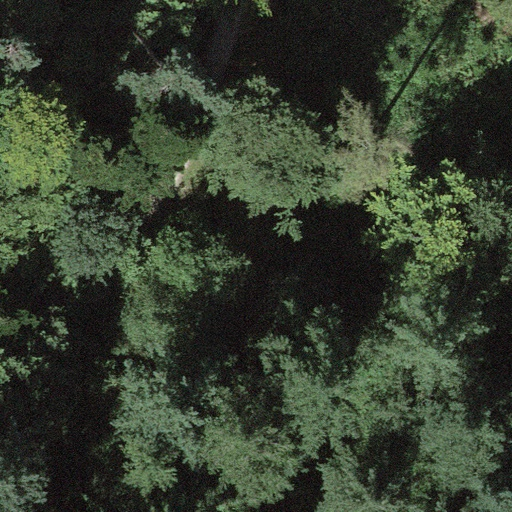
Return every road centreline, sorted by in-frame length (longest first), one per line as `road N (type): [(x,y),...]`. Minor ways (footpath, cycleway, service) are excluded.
road 1 (track): [(511,245),(171,171),(0,162)]
road 2 (track): [(0,428),(171,171),(236,0)]
